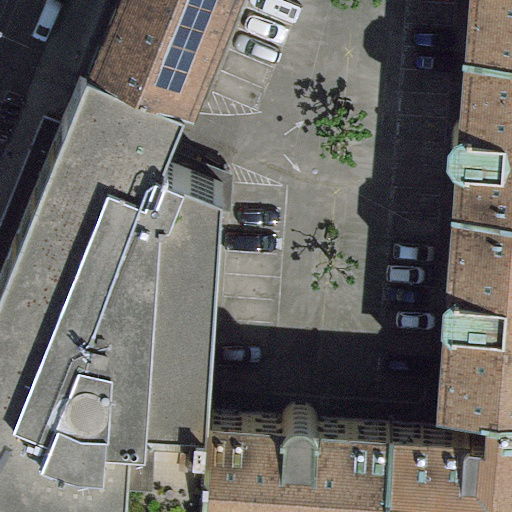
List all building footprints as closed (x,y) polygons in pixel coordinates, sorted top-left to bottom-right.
[(113,0),(93,54),(188,92),(223,0),(113,0)] [(223,0),(188,92),(215,102),(256,0),(223,0)] [(511,0),(478,0),(475,41),(511,43),(511,0)] [(511,43),(475,41),(469,117),(458,125),(455,135),(458,146),(468,152),(464,196),(511,199),(511,43)] [(208,429),(209,410),(223,177),(164,154),(174,125),(188,92),(93,54),(78,86),(68,111),(56,142),(0,280),(0,500),(63,505),(134,510),(139,426),(208,429)] [(511,199),(464,196),(448,397),(493,399),(511,400),(511,199)] [(511,511),(511,400),(493,399),(491,431),(422,426),(392,424),(388,511),(511,511)] [(388,511),(392,424),(320,419),(315,409),(307,404),(292,405),(284,414),(209,410),(208,429),(203,511),(388,511)] [(164,511),(203,511),(208,429),(139,426),(134,510),(164,511)]
